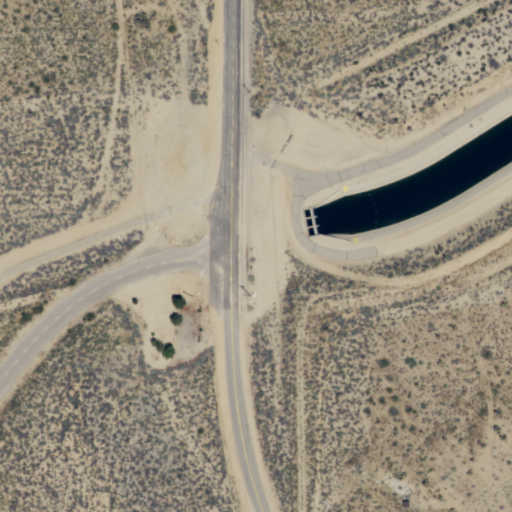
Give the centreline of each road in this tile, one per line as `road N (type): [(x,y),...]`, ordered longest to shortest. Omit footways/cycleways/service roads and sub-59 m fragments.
road 1 (tertiary): [(231,0),(234,378),(263,511)]
road 2 (residential): [(231,256),(162,260),(96,288),(52,320),(0,377)]
